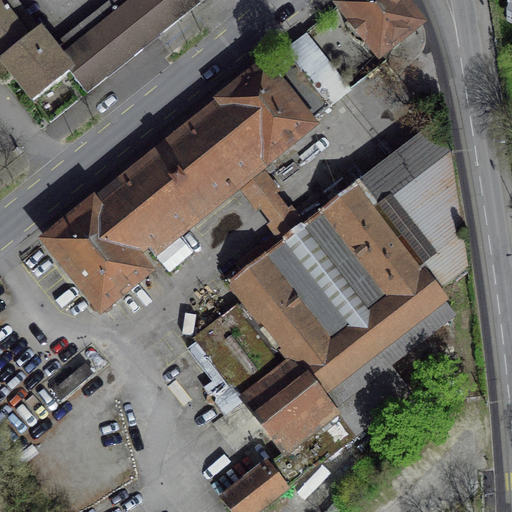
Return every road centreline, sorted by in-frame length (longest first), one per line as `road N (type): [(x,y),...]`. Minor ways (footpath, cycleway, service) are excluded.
road 1 (unclassified): [(452,13),(494,255),(511,424)]
road 2 (secondary): [(0,234),(274,9)]
road 3 (unknown): [(131,370),(28,475)]
